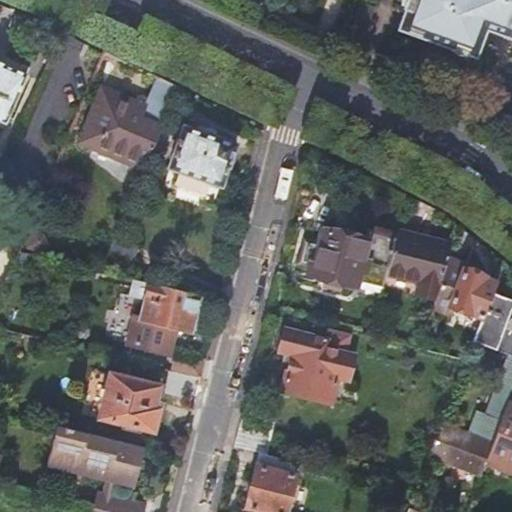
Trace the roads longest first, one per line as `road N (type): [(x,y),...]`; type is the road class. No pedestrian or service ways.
road 1 (residential): [(313,76),(288,134),(193,511)]
road 2 (residential): [(511,182),(473,152),(313,76)]
road 3 (residential): [(313,76),(151,0)]
